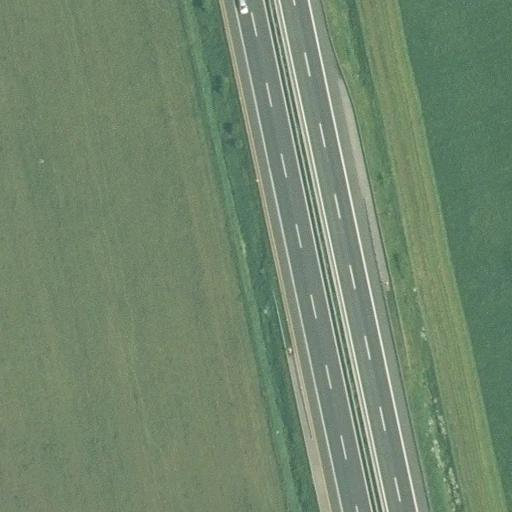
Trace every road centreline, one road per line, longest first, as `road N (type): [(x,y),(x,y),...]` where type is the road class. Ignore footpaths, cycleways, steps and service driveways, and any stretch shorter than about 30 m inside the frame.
road 1 (motorway): [(405,511),(291,0)]
road 2 (motorway): [(247,0),(356,511)]
